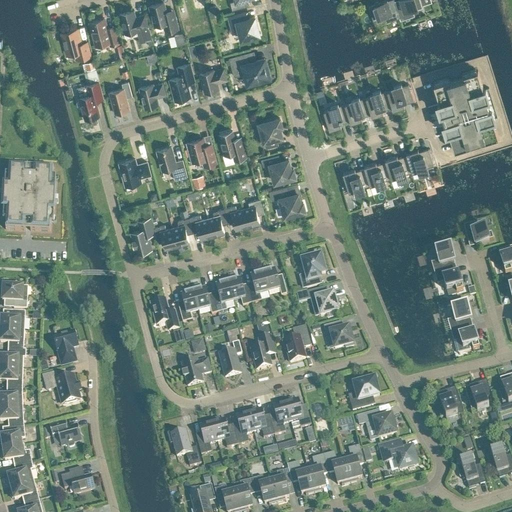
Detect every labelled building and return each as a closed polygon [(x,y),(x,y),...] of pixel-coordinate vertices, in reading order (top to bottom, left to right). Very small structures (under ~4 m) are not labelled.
[(232,9),(250,4),(248,0),(234,0),(230,1),(232,9)] [(394,0),(382,0),(383,0),(382,0),(378,0),(369,3),(373,18),(384,14),(386,21),(399,17),(399,16),(394,0)] [(394,0),(399,16),(399,17),(400,19),(414,14),(412,8),(423,4),(421,1),(423,0),(394,0)] [(166,11),(164,1),(150,5),(155,24),(163,22),(166,31),(178,28),(173,9),(166,11)] [(219,14),(216,4),(209,6),(211,16),(219,14)] [(135,16),(134,9),(120,13),(125,33),(137,29),(141,41),(148,39),(149,45),(153,44),(145,14),(135,16)] [(246,18),(245,11),(228,16),(233,32),(239,30),(241,39),(260,34),(255,15),(246,18)] [(107,27),(104,17),(90,21),(92,29),(91,29),(93,37),(94,36),(96,43),(109,39),(111,45),(119,42),(114,25),(107,27)] [(81,43),(78,29),(62,33),(67,53),(78,50),(80,58),(91,55),(87,41),(81,43)] [(182,33),(173,35),(176,45),(184,43),(182,33)] [(247,52),(229,57),(234,75),(245,72),(248,82),(255,80),(255,82),(263,80),(262,78),(269,76),(264,57),(249,61),(247,52)] [(85,62),(91,82),(101,79),(96,59),(85,62)] [(175,100),(187,96),(191,95),(187,82),(195,79),(190,62),(177,66),(180,76),(169,78),(175,100)] [(227,79),(224,67),(214,70),(214,69),(200,73),(205,92),(219,88),(217,82),(227,79)] [(484,88),(478,70),(434,83),(440,102),(437,102),(440,112),(443,111),(447,122),(444,123),(447,132),(449,132),(455,150),(499,136),(493,118),(498,116),(489,87),(484,88)] [(100,115),(96,100),(104,98),(99,80),(85,84),(88,94),(79,96),(80,98),(78,99),(77,101),(78,105),(80,106),(81,106),(85,119),(100,115)] [(115,113),(129,109),(126,97),(132,95),(128,81),(122,83),(123,87),(110,91),(115,113)] [(166,94),(162,82),(154,84),(153,83),(139,87),(145,107),(159,103),(157,96),(166,94)] [(386,88),(392,107),(393,109),(405,105),(404,103),(414,100),(408,83),(402,85),(401,83),(386,88)] [(383,110),(392,107),(386,88),(365,94),(371,113),(372,116),(383,112),(383,110)] [(362,116),(371,113),(365,94),(344,101),(351,122),(362,119),(362,116)] [(351,122),(344,101),(330,105),(331,107),(324,109),(326,116),(324,117),(325,123),(327,122),(330,129),(341,125),(341,123),(350,120),(351,122)] [(266,147),(278,144),(277,137),(282,136),(280,126),(282,125),(280,117),(259,122),(266,147)] [(236,142),(232,129),(219,133),(225,154),(232,152),(235,159),(246,156),(242,140),(236,142)] [(205,144),(203,138),(187,142),(189,147),(184,149),(186,156),(191,154),(193,161),(202,158),(204,165),(217,162),(211,143),(205,144)] [(175,160),(171,146),(157,150),(162,170),(172,167),(175,179),(187,176),(183,158),(175,160)] [(407,154),(412,171),(419,169),(420,171),(428,169),(427,167),(434,165),(428,148),(419,151),(418,148),(406,152),(407,154)] [(280,160),(279,153),(261,158),(263,165),(270,163),(275,181),(295,176),(293,167),(291,168),(288,158),(280,160)] [(406,173),(412,171),(407,154),(397,157),(397,155),(385,159),(386,161),(391,178),(398,176),(399,178),(407,175),(406,173)] [(137,164),(135,158),(119,162),(122,170),(121,171),(122,177),(123,177),(125,185),(141,181),(140,176),(151,174),(147,161),(137,164)] [(385,180),(391,178),(386,161),(376,164),(376,162),(364,165),(365,167),(370,184),(377,182),(378,184),(386,182),(385,180)] [(53,183),(54,170),(9,167),(9,180),(5,180),(3,218),(7,218),(6,231),(50,234),(51,220),(54,221),(56,183),(53,183)] [(364,186),(370,184),(365,167),(355,170),(355,168),(343,172),(345,178),(343,179),(345,185),(347,184),(349,191),(356,189),(357,191),(364,189),(364,186)] [(206,185),(203,174),(192,177),(195,188),(206,185)] [(290,194),(288,185),(269,190),(272,199),(280,197),(285,215),(305,209),(303,201),(301,202),(298,192),(290,194)] [(243,208),(248,225),(252,224),(253,225),(259,224),(259,222),(260,222),(257,212),(264,210),(261,198),(249,201),(250,206),(243,208)] [(248,225),(243,208),(237,209),(236,205),(224,208),(228,220),(233,218),(236,228),(237,228),(238,229),(244,228),(244,226),(248,225)] [(222,221),(228,220),(224,208),(213,211),(215,215),(208,217),(213,234),(217,233),(217,235),(224,233),(223,231),(225,231),(222,221)] [(213,234),(208,217),(202,219),(201,214),(189,217),(192,229),(198,228),(201,238),(202,237),(202,239),(209,237),(208,235),(213,234)] [(135,252),(151,248),(147,234),(154,232),(150,217),(138,220),(141,229),(132,232),(134,239),(133,239),(134,244),(134,245),(135,252)] [(187,231),(192,229),(189,217),(178,220),(179,225),(173,227),(177,244),(181,243),(182,244),(188,243),(188,241),(189,241),(187,231)] [(177,244),(173,227),(166,228),(165,224),(154,227),(157,239),(163,237),(165,247),(167,247),(167,248),(174,247),(173,245),(177,244)] [(476,231),(474,224),(464,228),(469,247),(475,245),(476,248),(493,243),(491,236),(487,238),(485,229),(476,231)] [(434,275),(454,270),(452,264),(455,263),(450,245),(443,247),(444,251),(436,254),(438,262),(431,264),(434,275)] [(505,276),(511,274),(511,270),(511,269),(511,248),(501,251),(503,257),(500,258),(505,276)] [(314,259),(314,256),(308,258),(308,260),(302,262),(306,276),(299,278),(303,291),(320,286),(317,276),(325,274),(321,257),(314,259)] [(262,273),(268,294),(280,291),(281,297),(287,296),(282,277),(277,279),(275,271),(270,272),(270,270),(262,273)] [(454,270),(434,275),(437,286),(444,284),(447,293),(455,290),(456,294),(463,292),(458,275),(455,275),(454,270)] [(260,296),(268,294),(262,273),(254,275),(255,276),(251,277),(253,285),(247,287),(252,305),(262,303),(260,296)] [(235,280),(227,282),(233,303),(241,301),(243,308),(252,305),(247,287),(242,288),(240,280),(236,282),(235,280)] [(222,306),(233,303),(227,282),(220,284),(220,286),(216,287),(218,295),(213,296),(218,315),(224,313),(222,306)] [(17,288),(17,286),(10,286),(10,288),(3,288),(3,294),(1,293),(1,301),(3,301),(3,303),(14,303),(14,310),(27,311),(28,289),(17,288)] [(218,315),(213,296),(207,298),(205,290),(201,291),(200,289),(193,291),(198,313),(210,310),(212,316),(218,315)] [(322,298),(320,290),(307,294),(309,302),(316,300),(321,317),(338,313),(337,307),(339,306),(338,299),(335,300),(334,295),(322,298)] [(191,315),(198,313),(193,291),(185,293),(185,295),(181,296),(183,304),(178,306),(183,324),(193,321),(191,315)] [(304,293),(297,295),(299,304),(307,302),(304,293)] [(165,301),(151,305),(157,327),(166,325),(168,333),(179,330),(175,313),(169,314),(165,301)] [(450,333),(470,327),(468,322),(471,321),(466,303),(459,305),(461,309),(452,311),(454,320),(447,322),(450,333)] [(1,332),(25,333),(26,314),(13,313),(12,320),(2,319),(2,321),(0,320),(0,327),(1,328),(1,332)] [(41,314),(33,313),(33,321),(41,322),(41,314)] [(343,330),(341,323),(324,328),(326,336),(331,335),(335,350),(345,347),(346,349),(354,347),(349,329),(343,330)] [(211,327),(204,328),(207,336),(213,335),(211,327)] [(306,360),(303,350),(311,347),(306,327),(292,331),(295,340),(283,343),(285,351),(287,350),(290,364),(306,360)] [(450,333),(454,344),(455,343),(459,356),(471,353),(470,349),(472,348),(473,352),(479,350),(474,332),(472,333),(470,327),(450,333)] [(24,352),(25,333),(1,332),(1,335),(0,335),(0,342),(0,343),(0,344),(11,345),(11,352),(24,352)] [(73,353),(72,350),(79,348),(74,333),(53,339),(57,354),(58,354),(62,367),(76,363),(73,353)] [(181,333),(175,334),(178,345),(184,344),(181,333)] [(197,354),(208,350),(205,338),(193,342),(197,354)] [(269,358),(275,356),(270,338),(259,341),(261,348),(250,351),(252,359),(254,359),(257,372),(271,368),(269,358)] [(225,379),(241,375),(236,357),(242,355),(239,343),(233,345),(235,352),(219,356),(225,379)] [(26,352),(24,352),(11,352),(11,359),(0,358),(0,370),(23,371),(23,360),(26,360),(26,352)] [(211,374),(208,361),(197,364),(196,362),(197,361),(182,365),(182,366),(185,374),(183,374),(185,380),(186,379),(188,387),(188,388),(203,384),(202,383),(200,377),(211,374)] [(49,371),(46,363),(40,365),(42,373),(49,371)] [(23,390),(23,371),(0,370),(0,383),(10,383),(10,390),(23,390)] [(58,381),(56,374),(43,378),(47,392),(57,389),(62,406),(80,401),(74,377),(58,381)] [(353,413),(371,408),(369,400),(379,397),(374,378),(376,377),(376,376),(366,380),(367,381),(367,382),(354,386),(356,395),(348,397),(353,413)] [(511,376),(500,380),(504,392),(500,393),(503,404),(502,404),(502,405),(507,403),(508,406),(511,404),(511,376)] [(477,414),(489,410),(485,399),(491,397),(486,382),(469,388),(473,400),(469,401),(472,411),(471,412),(476,411),(477,414)] [(446,421),(458,417),(457,416),(463,414),(455,389),(437,395),(438,396),(434,397),(438,408),(441,419),(440,419),(440,420),(445,418),(446,421)] [(0,410),(23,409),(22,397),(23,390),(10,390),(10,397),(0,396),(0,410)] [(285,401),(291,424),(297,422),(299,423),(301,429),(300,430),(311,427),(306,407),(300,408),(298,400),(293,402),(292,400),(293,399),(285,401)] [(285,425),(291,424),(285,401),(277,403),(277,404),(278,404),(278,406),(273,407),(275,415),(269,416),(275,436),(286,434),(285,433),(283,427),(285,425)] [(11,429),(24,428),(24,422),(23,409),(0,410),(0,414),(0,415),(0,414),(0,421),(0,422),(0,423),(11,422),(11,429)] [(275,436),(269,416),(263,418),(261,410),(256,412),(255,410),(256,410),(256,409),(248,411),(254,433),(260,432),(262,433),(264,439),(263,439),(275,436)] [(248,435),(254,433),(248,411),(240,413),(240,414),(241,414),(242,416),(236,417),(238,425),(232,426),(238,446),(249,443),(247,437),(248,435)] [(364,416),(357,418),(358,421),(359,427),(366,425),(368,431),(375,429),(378,440),(397,435),(395,430),(397,429),(395,422),(393,423),(392,417),(380,420),(378,412),(364,416)] [(238,446),(232,426),(227,428),(225,420),(219,422),(219,420),(219,419),(211,421),(217,443),(224,442),(226,443),(227,449),(238,446)] [(211,445),(217,443),(211,421),(204,423),(204,424),(205,425),(200,427),(202,435),(196,436),(201,456),(212,453),(210,447),(211,445)] [(63,431),(61,425),(50,428),(52,439),(58,437),(61,448),(67,446),(68,448),(70,449),(74,448),(75,446),(74,444),(82,442),(77,427),(63,431)] [(3,450),(22,447),(21,441),(26,440),(25,434),(24,428),(11,429),(12,436),(1,437),(1,438),(0,438),(0,440),(1,447),(3,446),(3,450)] [(180,434),(179,432),(168,435),(171,446),(173,445),(177,458),(186,456),(190,468),(201,465),(196,446),(197,448),(191,450),(186,432),(180,434)] [(467,452),(473,450),(470,439),(463,441),(467,452)] [(403,450),(401,441),(378,447),(383,465),(394,462),(393,459),(394,459),(398,474),(420,468),(414,447),(403,450)] [(17,468),(32,465),(30,453),(25,454),(24,447),(22,447),(3,450),(4,454),(2,454),(3,461),(5,461),(5,463),(16,461),(17,468)] [(344,463),(350,485),(359,483),(358,480),(362,479),(359,467),(365,466),(360,447),(348,450),(351,461),(344,463)] [(369,450),(362,452),(365,464),(372,462),(369,450)] [(505,459),(502,450),(490,454),(491,457),(486,458),(486,459),(487,459),(491,469),(495,468),(499,480),(511,475),(511,460),(511,457),(505,459)] [(350,485),(344,463),(337,465),(334,454),(323,457),(328,475),(334,474),(337,486),(341,485),(342,487),(350,485)] [(322,477),(328,475),(323,457),(312,460),(315,471),(308,473),(314,495),(323,493),(322,490),(326,489),(322,477)] [(474,468),(472,460),(460,464),(461,467),(456,468),(456,469),(457,469),(461,479),(464,478),(468,490),(486,484),(480,467),(474,468)] [(314,495),(308,473),(301,474),(298,464),(287,467),(288,471),(292,485),(293,485),(298,483),(301,496),(305,495),(306,497),(314,495)] [(11,489),(34,483),(31,472),(33,471),(32,465),(17,468),(18,475),(8,477),(8,479),(7,479),(9,486),(10,486),(11,489)] [(83,479),(83,477),(84,477),(82,469),(69,473),(70,476),(61,478),(65,491),(73,488),(75,496),(94,491),(91,477),(83,479)] [(203,475),(202,470),(188,473),(190,478),(203,475)] [(271,482),(277,505),(286,502),(285,500),(289,499),(289,497),(295,496),(288,471),(277,474),(278,481),(271,482)] [(210,484),(208,476),(201,478),(204,486),(210,484)] [(277,505),(271,482),(265,484),(263,478),(251,481),(255,495),(256,495),(255,494),(261,493),(265,505),(269,504),(269,507),(277,505)] [(255,495),(251,481),(240,484),(242,490),(235,492),(240,511),(248,511),(248,510),(252,509),(249,496),(255,494),(255,495)] [(27,505),(39,502),(34,483),(11,489),(12,493),(11,494),(12,501),(14,500),(15,501),(25,499),(27,505)] [(216,501),(211,486),(199,490),(200,490),(202,496),(191,499),(194,511),(211,511),(208,502),(215,500),(215,502),(216,501)] [(240,511),(235,492),(228,494),(226,488),(215,491),(220,511),(226,509),(227,511),(240,511)] [(41,511),(39,502),(27,505),(28,511),(41,511)]
